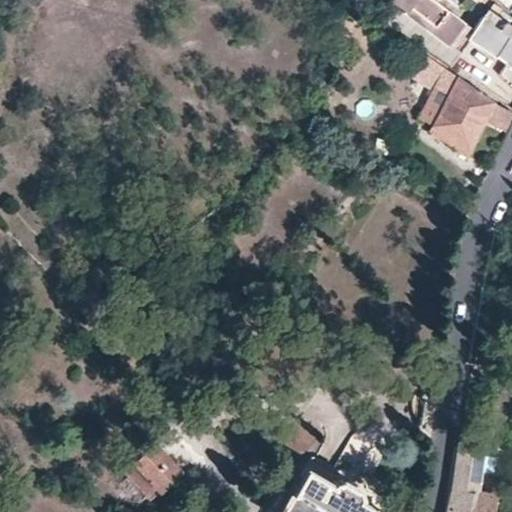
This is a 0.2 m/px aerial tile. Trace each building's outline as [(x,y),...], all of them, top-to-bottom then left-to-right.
[(511,23),(489,9),(475,29),(468,24),(445,6),(437,0),(387,0),(387,1),(399,11),(391,21),(454,63),(472,38),(485,47),(496,54),(490,64),(511,80),(511,23)] [(493,100),(458,75),(415,44),(398,67),(430,90),(416,110),(427,118),(451,135),(462,143),(479,120),(495,132),(509,111),(493,100)] [(467,440),(460,439),(454,480),(447,511),(490,511),(493,496),(473,492),(480,459),(485,429),(470,426),(467,440)] [(160,511),(180,493),(153,463),(124,490),(143,511),(160,511)] [(388,511),(370,501),(371,499),(370,494),(351,482),(343,483),(341,485),(316,470),(301,492),(294,487),(279,511),(388,511)]
